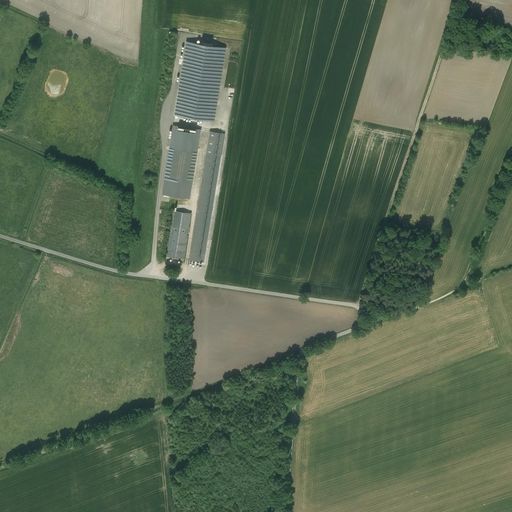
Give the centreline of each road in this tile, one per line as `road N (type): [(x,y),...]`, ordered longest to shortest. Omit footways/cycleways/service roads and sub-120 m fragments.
road 1 (unclassified): [(277,511),(289,478),(302,350),(363,319),(362,307),(124,273),(0,236)]
road 2 (track): [(458,0),(358,304)]
